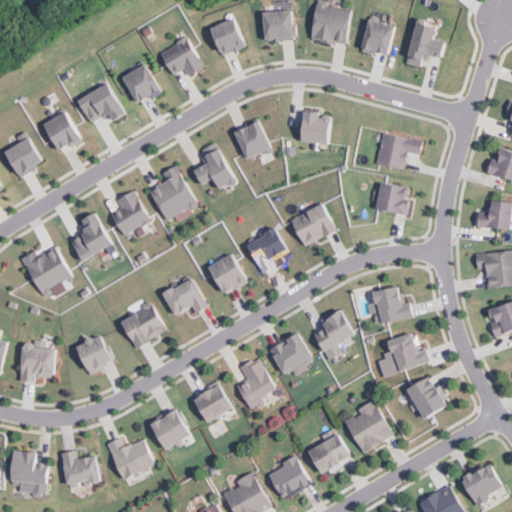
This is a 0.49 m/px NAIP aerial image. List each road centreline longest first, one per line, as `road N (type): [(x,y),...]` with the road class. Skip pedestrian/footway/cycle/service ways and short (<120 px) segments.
road 1 (residential): [(469,115),(301,74),(257,80),(0,230)]
road 2 (residential): [(440,253),(355,265),(80,416),(41,418),(0,407)]
road 3 (residential): [(501,16),(449,182),(440,253),(468,359),(511,434)]
road 4 (residential): [(499,415),(331,511)]
